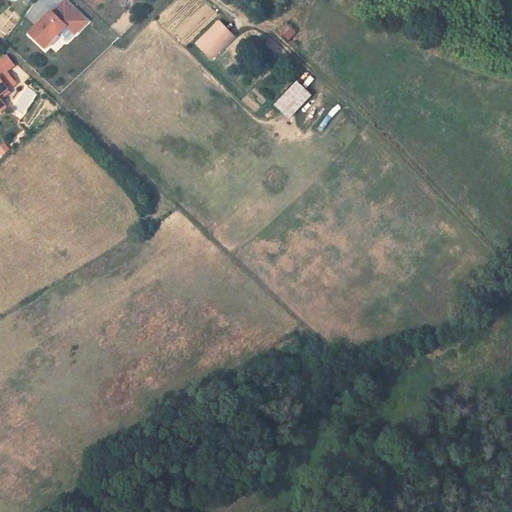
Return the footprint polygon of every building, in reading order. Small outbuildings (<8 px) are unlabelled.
[(30,34),(45,49),(67,27),(75,35),(87,22),(65,1),(53,13),(51,11),(30,34)] [(234,38),(220,22),(197,44),(212,59),(234,38)] [(287,24),(279,32),(288,41),(296,33),(287,24)] [(16,84),(6,72),(0,76),(0,107),(4,104),(0,100),(0,98),(0,95),(8,90),(16,84)] [(289,119),(311,96),(298,83),(276,106),(289,119)] [(8,90),(0,95),(0,98),(0,100),(10,92),(8,90)] [(6,145),(0,149),(0,153),(3,157),(10,151),(6,145)]
